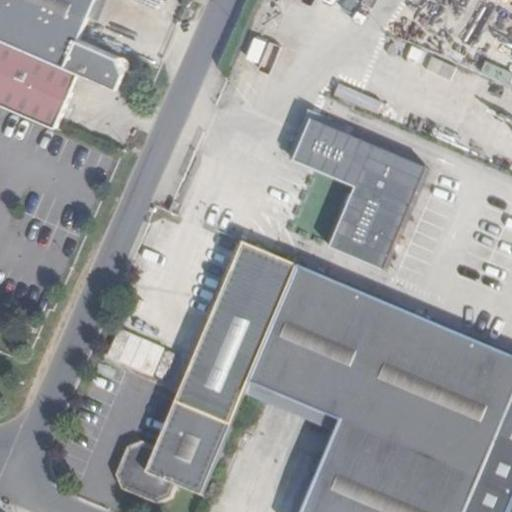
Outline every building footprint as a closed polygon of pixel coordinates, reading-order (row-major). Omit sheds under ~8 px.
[(0,0),(0,35),(85,73),(120,89),(127,74),(123,59),(81,42),(99,0),(0,0)] [(0,103),(58,130),(85,73),(0,35),(0,103)] [(317,127),(299,169),(361,197),(335,257),(390,280),(433,177),(317,127)] [(316,511),(511,511),(511,361),(307,275),(251,251),(168,458),(150,449),(138,455),(125,482),(136,499),(166,510),(183,503),(186,493),(211,503),(260,391),(352,430),(316,511)] [(113,359),(144,371),(154,344),(123,332),(113,359)]
